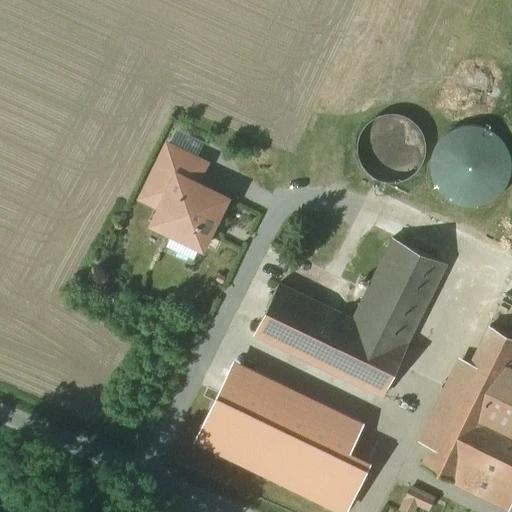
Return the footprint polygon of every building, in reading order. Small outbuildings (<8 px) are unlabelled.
[(396,117),(383,117),(370,123),(360,133),(355,146),(356,160),(361,173),(371,183),(384,187),(398,187),(411,181),(420,170),(424,157),(423,143),(418,131),(408,122),(396,117)] [(430,155),(428,169),(432,182),(439,194),(450,202),(463,206),(477,206),(489,201),(500,193),(507,182),(510,169),(508,156),(503,144),(494,134),(483,128),(470,125),(457,127),(445,133),(435,143),(430,155)] [(203,252),(230,195),(200,181),(210,160),(164,138),(135,199),(155,208),(147,225),(203,252)] [(392,238),(351,320),(278,285),(254,333),(383,395),(406,346),(405,346),(446,264),(392,238)] [(511,316),(497,309),(449,408),(482,423),(495,395),(511,404),(511,316)] [(336,399),(263,364),(245,401),(281,418),(274,434),(310,451),(336,399)] [(196,434),(205,439),(239,379),(230,375),(196,434)] [(482,423),(449,408),(421,466),(508,509),(511,500),(511,437),(482,423)] [(402,509),(408,511),(418,511),(421,505),(433,511),(439,498),(413,486),(402,509)]
